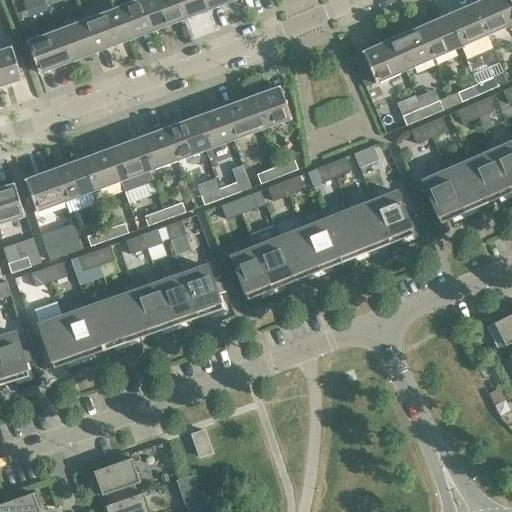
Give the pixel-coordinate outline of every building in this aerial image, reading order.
[(153,33),(140,0),(135,0),(106,11),(112,28),(123,24),(130,42),(130,41),(130,39),(151,31),(152,33),(153,33)] [(169,7),(166,0),(140,0),(153,33),(153,30),(185,18),(186,20),(187,20),(180,2),(169,7)] [(209,12),(204,0),(166,0),(169,7),(180,2),(187,20),(186,18),(208,10),(209,12)] [(204,0),(209,12),(210,12),(209,9),(233,0),(204,0)] [(511,4),(501,9),(497,0),(479,0),(473,3),(472,1),(486,35),(511,23),(511,4)] [(511,0),(497,0),(501,9),(511,4),(511,0)] [(486,35),(472,1),(471,1),(472,3),(440,17),(439,15),(446,33),(457,28),(464,44),(486,35)] [(112,28),(106,11),(83,20),(96,54),(97,54),(96,52),(129,39),(129,42),(130,42),(123,24),(112,28)] [(446,33),(439,15),(438,15),(439,18),(418,27),(417,25),(431,58),(464,44),(457,28),(446,33)] [(96,54),(83,20),(50,32),(56,49),(67,45),(74,63),(74,62),(73,60),(95,52),(96,54)] [(431,58),(417,25),(416,25),(417,27),(385,41),(384,39),(391,57),(402,52),(409,68),(431,58)] [(56,49),(50,32),(26,41),(38,73),(72,61),(73,63),(74,63),(67,45),(56,49)] [(391,57),(384,39),(383,39),(384,41),(362,51),(366,62),(357,66),(366,87),(409,68),(402,52),(391,57)] [(10,47),(0,49),(0,85),(21,79),(10,47)] [(497,58),(469,70),(475,85),(476,85),(494,77),(503,73),(497,58)] [(476,85),(475,85),(479,94),(498,86),(494,77),(476,85)] [(479,94),(475,85),(457,93),(461,102),(479,94)] [(244,99),(244,98),(243,96),(249,114),(261,110),(267,127),(290,118),(278,86),(244,99)] [(511,102),(511,86),(503,91),(508,104),(511,102)] [(249,114),(243,96),(242,97),(243,99),(221,107),(221,105),(220,105),(233,139),(267,127),(261,110),(249,114)] [(493,111),(487,98),(472,104),(477,118),(493,111)] [(439,101),(420,109),(424,118),(443,110),(439,101)] [(477,118),(472,104),(456,111),(462,124),(477,118)] [(233,139),(220,105),(221,107),(188,119),(187,117),(186,117),(193,135),(204,131),(210,148),(233,139)] [(424,118),(420,109),(402,116),(406,126),(424,118)] [(193,135),(186,117),(187,120),(165,128),(164,125),(177,160),(210,148),(204,131),(193,135)] [(447,131),(441,117),(425,124),(431,138),(447,131)] [(431,138),(425,124),(410,130),(416,144),(431,138)] [(177,160),(164,125),(163,126),(164,128),(131,140),(131,138),(130,138),(137,156),(148,152),(154,168),(177,160)] [(137,156),(130,138),(130,140),(109,148),(108,146),(107,146),(120,181),(124,192),(152,182),(148,170),(154,168),(148,152),(137,156)] [(511,142),(492,151),(511,195),(511,142)] [(120,181),(107,146),(107,147),(107,149),(74,161),(74,159),(73,159),(80,177),(91,172),(97,189),(120,181)] [(374,161),(369,147),(353,154),(359,167),(374,161)] [(511,195),(492,151),(469,161),(487,202),(499,197),(501,200),(511,195)] [(351,171),(345,157),(330,163),(335,177),(351,171)] [(80,177),(73,159),(74,161),(52,169),(51,167),(63,202),(97,189),(91,172),(80,177)] [(294,160),(275,167),(279,177),(297,170),(294,160)] [(487,202),(469,161),(446,171),(465,215),(476,211),(475,208),(487,202)] [(335,177),(330,163),(314,169),(320,183),(335,177)] [(63,202),(51,167),(50,167),(51,169),(24,179),(36,212),(63,202)] [(279,177),(275,167),(256,174),(260,184),(279,177)] [(465,215),(446,171),(422,181),(440,223),(453,217),(454,220),(465,215)] [(304,189),(299,176),(283,182),(288,195),(304,189)] [(238,182),(219,189),(222,198),(241,191),(238,182)] [(288,195),(283,182),(267,188),(273,202),(288,195)] [(0,187),(0,223),(23,216),(13,183),(0,187)] [(222,198),(219,189),(200,196),(204,205),(222,198)] [(397,192),(372,201),(388,243),(401,238),(402,242),(416,236),(411,222),(409,223),(397,192)] [(257,208),(252,194),(236,200),(241,213),(257,208)] [(241,213),(236,200),(220,206),(226,219),(241,213)] [(388,243),(372,201),(349,211),(366,256),(377,251),(376,248),(388,243)] [(181,203),(163,209),(166,219),(185,212),(181,203)] [(166,219),(163,209),(144,216),(147,226),(166,219)] [(366,256),(349,211),(325,220),(342,262),(354,257),(355,260),(366,256)] [(342,262),(325,220),(302,229),(319,274),(330,270),(329,267),(342,262)] [(186,235),(181,221),(165,226),(170,240),(186,235)] [(124,223),(106,230),(109,240),(128,233),(124,223)] [(162,243),(157,229),(141,235),(146,249),(162,243)] [(319,274),(302,229),(278,238),(295,280),(307,275),(308,279),(319,274)] [(109,240),(106,230),(87,237),(90,246),(109,240)] [(146,249),(141,235),(125,240),(130,254),(146,249)] [(295,280),(278,238),(255,247),(272,293),(283,288),(282,285),(295,280)] [(58,247),(61,256),(80,250),(77,240),(58,247)] [(114,260),(110,246),(94,252),(99,266),(114,260)] [(272,293),(255,247),(230,257),(247,299),(260,294),(261,297),(272,293)] [(99,266),(94,252),(78,257),(83,271),(99,266)] [(7,264),(11,273),(30,267),(27,257),(7,264)] [(67,276),(62,262),(46,268),(51,282),(67,276)] [(207,266),(182,274),(197,317),(209,312),(210,316),(225,311),(220,297),(218,297),(207,266)] [(51,282),(46,268),(30,273),(35,287),(51,282)] [(197,317),(182,274),(158,283),(174,329),(185,325),(184,321),(197,317)] [(174,329),(158,283),(134,291),(149,334),(162,329),(163,332),(174,329)] [(149,334),(134,291),(111,299),(127,345),(138,341),(137,338),(149,334)] [(127,345),(111,299),(87,308),(102,350),(114,346),(115,349),(127,345)] [(102,350),(87,308),(63,316),(79,362),(90,358),(89,355),(102,350)] [(511,313),(493,323),(485,327),(497,350),(510,343),(511,346),(511,313)] [(79,362),(63,316),(38,325),(53,367),(67,363),(68,366),(79,362)] [(15,333),(0,337),(0,373),(3,383),(16,379),(17,383),(31,378),(27,364),(25,364),(15,333)] [(493,405),(503,400),(499,393),(489,398),(493,405)] [(204,429),(191,434),(199,458),(213,453),(204,429)] [(131,457),(89,472),(94,486),(98,485),(101,495),(105,494),(108,504),(109,505),(138,495),(137,494),(134,483),(139,481),(131,457)] [(41,505),(36,491),(0,503),(0,511),(39,511),(38,507),(41,505)] [(150,511),(143,492),(137,494),(138,495),(109,505),(108,504),(102,507),(103,511),(150,511)]
